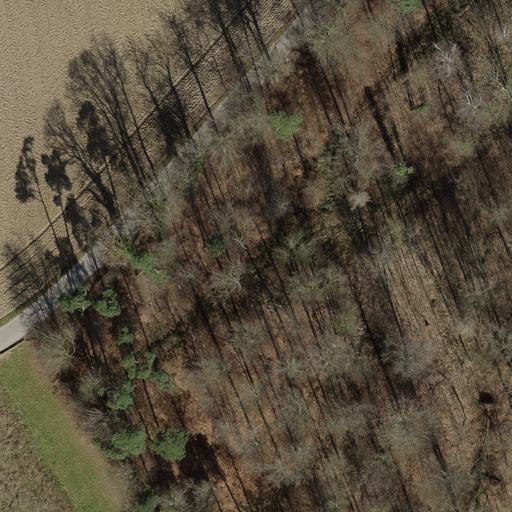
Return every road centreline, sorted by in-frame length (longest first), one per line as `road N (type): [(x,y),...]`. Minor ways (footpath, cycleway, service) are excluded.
road 1 (unclassified): [(319,0),(57,302),(0,340)]
road 2 (track): [(192,511),(57,302)]
